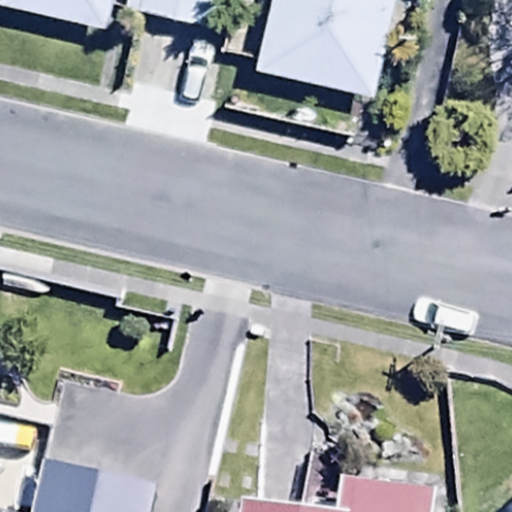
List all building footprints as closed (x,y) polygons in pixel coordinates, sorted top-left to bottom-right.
[(0,0),(0,3),(104,26),(109,0),(0,0)] [(214,0),(123,0),(122,8),(210,25),(214,0)] [(371,94),(390,0),(265,0),(252,70),(371,94)] [(148,511),(155,480),(39,454),(26,511),(12,511),(0,509),(0,511),(148,511)] [(333,499),(239,490),(236,511),(424,511),(429,484),(337,471),(333,499)]
